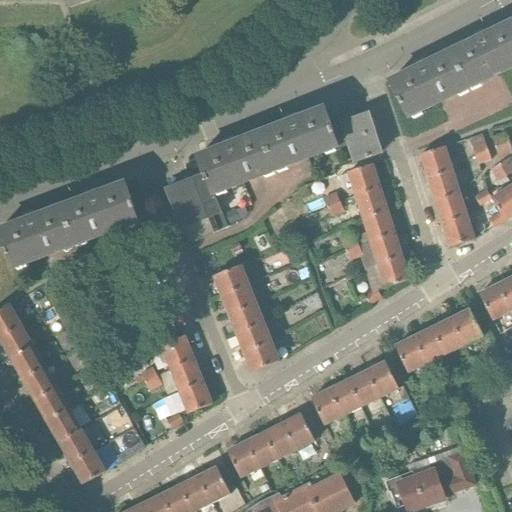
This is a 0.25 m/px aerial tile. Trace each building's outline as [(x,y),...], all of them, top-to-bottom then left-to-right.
[(68,0),(71,7),(71,9),(100,0),(68,0)] [(511,23),(483,38),(452,52),(421,67),(391,82),(402,106),(404,105),(410,118),(438,104),(470,89),(500,75),(511,68),(511,23)] [(339,143),(346,141),(353,164),(371,158),(381,155),(369,115),(343,124),(344,125),(340,126),(333,128),(326,110),(297,121),(263,134),(232,146),(199,158),(206,176),(168,190),(190,244),(224,230),(219,216),(223,215),(215,195),(246,183),(277,172),(311,158),(341,147),(339,143)] [(476,156),(489,152),(482,135),(473,139),(475,146),(472,147),(476,156)] [(493,139),(496,149),(509,144),(506,135),(493,139)] [(500,159),(511,154),(511,152),(509,144),(496,149),(500,159)] [(427,180),(453,171),(446,148),(421,156),(427,176),(426,176),(427,180)] [(489,152),(476,156),(479,166),(492,161),(489,152)] [(500,165),(508,177),(511,174),(511,164),(509,160),(500,165)] [(374,165),(348,174),(356,199),(381,189),(374,165)] [(498,183),(508,177),(500,165),(491,171),(498,183)] [(436,202),(461,194),(453,171),(427,180),(428,184),(430,183),(436,202)] [(79,245),(110,233),(139,223),(134,209),(135,209),(126,184),(95,195),(65,207),(30,219),(0,230),(0,236),(7,256),(8,256),(13,269),(45,258),(79,245)] [(511,186),(492,199),(492,201),(500,213),(505,222),(511,217),(511,186)] [(381,189),(356,199),(363,220),(388,211),(381,189)] [(481,207),(492,201),(492,199),(487,191),(476,199),(481,207)] [(341,205),(337,194),(324,200),(328,210),(341,205)] [(441,226),(468,218),(461,194),(436,202),(442,221),(440,222),(441,226)] [(331,218),(331,219),(344,214),(341,205),(328,210),(331,218)] [(388,211),(363,220),(371,244),(396,236),(388,211)] [(489,220),(494,229),(505,222),(500,213),(489,220)] [(450,249),(476,241),(468,218),(441,226),(443,230),(444,229),(450,249)] [(378,266),(403,257),(396,236),(371,244),(378,266)] [(343,243),(347,253),(360,248),(356,238),(343,243)] [(360,248),(347,253),(351,263),(364,257),(360,248)] [(385,289),(411,281),(403,257),(378,266),(385,289)] [(222,297),(250,286),(242,267),(214,278),(222,297)] [(511,312),(511,279),(503,284),(502,282),(498,284),(511,312)] [(494,323),(511,313),(511,312),(498,284),(495,286),(496,287),(480,295),(494,323)] [(228,317),(258,305),(250,286),(222,297),(228,313),(227,313),(228,317)] [(371,306),(383,299),(377,290),(365,298),(371,306)] [(0,338),(0,339),(23,326),(11,305),(0,311),(0,338)] [(237,336),(265,324),(258,305),(228,317),(230,321),(231,321),(237,336)] [(465,347),(485,338),(471,311),(452,320),(465,347)] [(447,356),(465,347),(452,320),(434,329),(447,356)] [(243,356),(273,343),(265,324),(237,336),(243,351),(242,351),(243,356)] [(12,360),(35,347),(24,328),(23,326),(0,339),(12,360)] [(428,366),(447,356),(434,329),(419,336),(418,335),(414,337),(428,366)] [(409,375),(428,366),(414,337),(411,338),(412,340),(396,347),(409,375)] [(162,348),(167,360),(171,370),(197,360),(195,356),(194,357),(186,338),(162,348)] [(253,374),(281,363),(273,343),(243,356),(245,359),(246,358),(253,374)] [(23,382),(47,368),(38,352),(35,347),(12,360),(22,378),(21,378),(23,382)] [(197,360),(171,370),(175,381),(180,393),(204,383),(197,364),(198,364),(197,360)] [(382,399),(400,390),(387,363),(372,371),(371,369),(368,371),(382,399)] [(36,402),(59,389),(47,368),(23,382),(25,385),(26,385),(36,402)] [(146,385),(158,377),(153,369),(141,375),(146,385)] [(363,409),(382,399),(368,371),(364,373),(364,374),(350,382),(363,409)] [(158,377),(146,385),(151,394),(163,386),(158,377)] [(344,418),(363,409),(350,382),(335,389),(334,387),(330,389),(344,418)] [(204,383),(180,393),(189,415),(213,405),(204,383)] [(47,424),(71,410),(59,389),(36,402),(46,419),(45,420),(47,424)] [(326,427),(344,418),(330,389),(327,391),(328,392),(312,400),(326,427)] [(60,444),(83,431),(71,410),(47,424),(49,427),(50,426),(60,444)] [(173,431),(185,423),(180,415),(167,422),(173,431)] [(298,453),(317,443),(303,415),(287,423),(287,421),(283,423),(298,453)] [(284,460),(298,453),(283,423),(279,425),(280,426),(265,434),(279,462),(284,460)] [(71,465),(95,452),(83,431),(60,444),(70,461),(69,461),(71,465)] [(261,471),(279,462),(265,434),(251,441),(250,440),(246,442),(261,471)] [(254,475),(261,471),(246,442),(243,443),(243,445),(228,452),(242,481),(254,475)] [(476,486),(470,471),(483,466),(478,451),(479,450),(477,445),(476,446),(475,443),(421,462),(435,501),(476,486)] [(85,486),(107,473),(103,466),(95,452),(71,465),(73,469),(74,468),(85,486)] [(415,511),(436,505),(435,501),(421,462),(408,467),(410,475),(386,483),(389,494),(392,493),(395,504),(405,500),(409,511),(415,511)] [(214,505),(232,496),(219,468),(203,475),(203,474),(199,476),(214,505)] [(344,511),(357,506),(340,475),(313,488),(311,484),(281,498),(279,494),(258,505),(260,510),(256,511),(344,511)] [(194,511),(199,511),(214,505),(199,476),(195,478),(196,479),(181,486),(194,511)] [(170,511),(194,511),(181,486),(167,494),(166,492),(162,494),(170,511)] [(147,511),(170,511),(162,494),(159,496),(159,497),(145,504),(144,503),(143,503),(147,511)] [(147,511),(143,503),(140,505),(141,506),(129,511),(147,511)]
